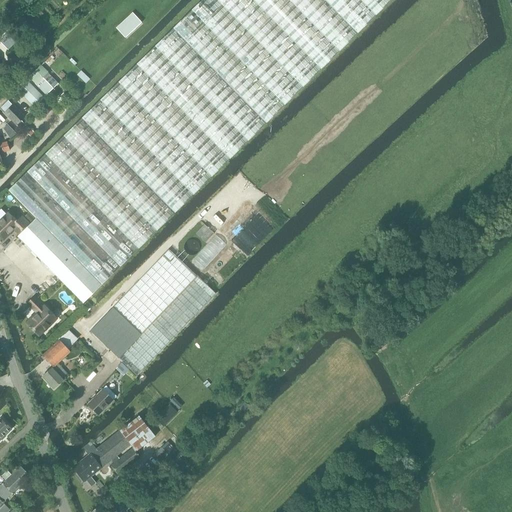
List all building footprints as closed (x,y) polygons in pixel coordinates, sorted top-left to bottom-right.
[(201,0),(8,190),(36,218),(102,285),(390,0),(201,0)] [(142,22),(133,13),(116,28),(125,38),(142,22)] [(40,65),(28,77),(46,95),(58,83),(40,65)] [(26,79),(16,89),(34,107),(44,98),(26,79)] [(62,95),(68,101),(72,97),(66,91),(62,95)] [(8,101),(1,108),(5,112),(12,105),(8,101)] [(13,105),(5,113),(16,125),(25,117),(13,105)] [(12,129),(7,133),(10,138),(17,134),(12,129)] [(8,146),(0,148),(0,162),(2,162),(0,156),(0,151),(2,150),(3,153),(10,150),(8,146)] [(29,212),(24,217),(30,224),(35,219),(29,212)] [(0,221),(0,236),(3,239),(14,228),(19,233),(29,224),(22,217),(17,222),(8,213),(0,221)] [(36,218),(18,236),(34,253),(38,257),(83,303),(102,285),(36,218)] [(169,250),(91,331),(137,376),(216,294),(198,276),(197,277),(169,250)] [(44,306),(43,307),(34,298),(28,304),(37,313),(27,323),(39,335),(56,318),(44,306)] [(93,307),(87,301),(83,305),(88,311),(93,307)] [(42,355),(53,367),(42,376),(53,389),(64,379),(63,378),(67,374),(57,363),(69,351),(59,340),(42,355)] [(106,386),(87,404),(99,415),(113,400),(117,396),(106,386)] [(174,397),(170,401),(179,409),(182,406),(174,397)] [(156,419),(163,426),(177,412),(170,404),(156,419)] [(244,404),(239,409),(243,413),(248,408),(244,404)] [(131,444),(144,433),(150,440),(155,436),(139,415),(97,449),(95,446),(96,445),(94,442),(92,443),(91,442),(83,448),(89,455),(73,467),(84,482),(113,461),(114,463),(111,465),(118,474),(141,456),(131,444)] [(0,419),(0,440),(11,429),(5,423),(1,419),(0,419)] [(175,448),(168,441),(154,455),(171,473),(191,454),(180,443),(175,448)] [(30,477),(20,466),(0,485),(0,495),(5,501),(30,477)] [(347,498),(349,487),(342,486),(340,497),(347,498)] [(111,505),(116,509),(117,511),(128,511),(127,510),(129,508),(125,502),(129,497),(122,492),(111,505)] [(0,511),(5,511),(10,509),(0,498),(0,511)]
